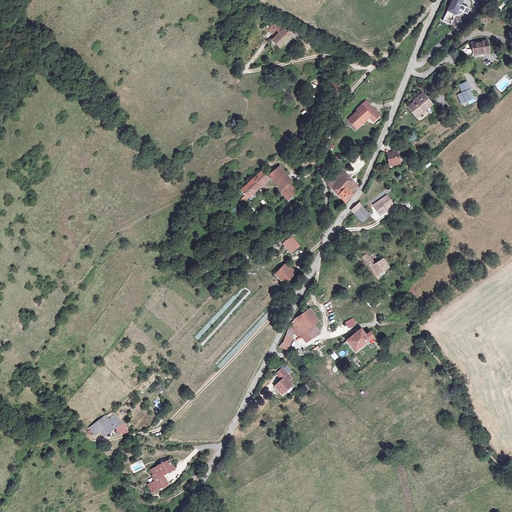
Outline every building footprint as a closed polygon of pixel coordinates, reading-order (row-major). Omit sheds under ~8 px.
[(463,13),(465,12),(468,14),(471,8),(466,6),(463,4),(462,4),(463,0),(453,0),(444,20),(448,23),(449,22),(449,21),(450,19),(452,17),(453,16),(454,16),(455,15),(457,15),(459,15),(461,14),(463,13)] [(242,15),(242,14),(223,32),(232,41),(243,29),(242,28),(249,21),(248,21),(251,18),(245,13),(242,15)] [(449,22),(448,23),(452,24),(457,15),(455,15),(454,16),(453,16),(452,17),(450,19),(449,21),(449,22)] [(279,30),(274,26),(266,35),(270,38),(273,34),(274,34),(277,31),(277,32),(279,30)] [(295,35),(285,30),(275,41),(282,49),(295,35)] [(490,51),(488,40),(473,42),(475,54),(490,51)] [(336,79),(329,89),(337,97),(345,87),(336,79)] [(458,94),(461,103),(473,98),(465,81),(458,84),(462,93),(458,94)] [(434,105),(427,97),(423,100),(421,98),(418,101),(419,103),(414,107),(421,115),(434,105)] [(380,117),(366,102),(357,110),(358,111),(349,119),(357,129),(370,118),(374,122),(380,117)] [(421,115),(414,107),(412,105),(411,107),(419,117),(421,115)] [(401,164),(399,152),(389,154),(391,165),(395,164),(396,165),(401,164)] [(306,158),(306,164),(313,164),(318,163),(318,156),(306,158)] [(285,171),(280,166),(269,176),(281,190),(288,201),(297,193),(291,184),(283,174),(285,171)] [(340,185),(336,190),(346,202),(353,195),(351,193),(358,186),(342,169),(334,179),(340,185)] [(246,195),(248,198),(268,180),(261,172),(242,190),(246,195)] [(340,185),(334,179),(332,177),(328,178),(330,188),(336,190),(340,185)] [(272,201),(275,198),(269,192),(266,195),(272,201)] [(386,209),(394,204),(388,195),(373,204),(381,216),(387,211),(386,209)] [(362,206),(359,202),(353,208),(352,210),(354,212),(362,206)] [(362,206),(354,212),(363,222),(370,215),(362,206)] [(283,242),(291,236),(287,232),(280,238),(283,242)] [(277,239),(274,235),(267,241),(274,248),(277,245),(274,241),(277,239)] [(300,247),(291,236),(283,242),(292,253),(300,247)] [(367,255),(363,258),(368,264),(374,273),(375,274),(389,267),(384,259),(377,262),(367,255)] [(285,265),(275,274),(285,284),(294,274),(285,265)] [(290,324),(295,331),(301,335),(307,343),(318,335),(313,325),(320,320),(311,309),(290,324)] [(353,318),(344,322),(347,328),(355,324),(353,318)] [(351,332),(345,337),(356,351),(375,336),(371,332),(369,334),(368,333),(366,334),(362,329),(354,335),(351,332)] [(290,346),(292,339),(287,334),(286,337),(283,343),(282,346),(288,350),(290,346)] [(282,380),(275,386),(282,395),(292,386),(288,382),(291,379),(282,369),(276,374),(282,380)] [(125,424),(113,413),(107,419),(103,414),(88,426),(95,433),(99,429),(103,433),(113,424),(118,428),(121,426),(123,432),(127,431),(125,424)] [(174,467),(168,460),(157,465),(151,468),(153,473),(152,473),(154,479),(147,483),(151,491),(155,490),(159,488),(167,483),(163,473),(167,470),(168,472),(174,470),(173,468),(174,467)]
